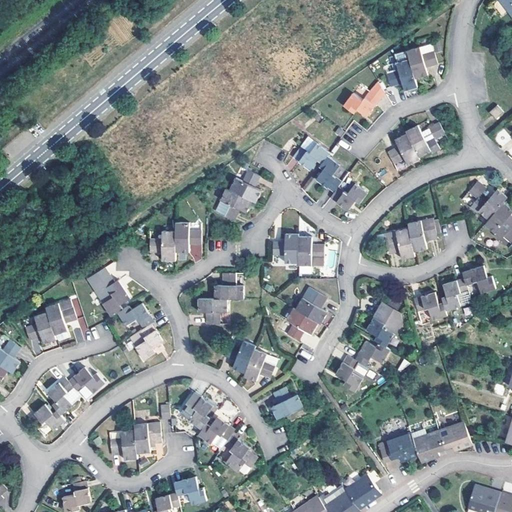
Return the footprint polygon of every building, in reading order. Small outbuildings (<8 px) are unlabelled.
[(511,0),(502,0),(511,12),(511,0)] [(411,58),(416,78),(430,74),(428,66),(439,63),(432,42),(408,49),(411,58)] [(405,91),(419,87),(416,78),(411,58),(397,62),(399,69),(387,72),(391,86),(403,83),(405,91)] [(369,116),(386,93),(378,80),(364,99),(353,91),(343,105),(355,113),(358,109),(369,116)] [(497,118),(505,112),(498,104),(490,111),(497,118)] [(408,132),(420,157),(433,150),(434,152),(441,149),(437,139),(447,135),(441,121),(422,130),(419,123),(407,129),(408,132)] [(409,165),(421,159),(420,157),(408,132),(396,138),(399,145),(389,150),(394,163),(406,158),(409,165)] [(329,154),(331,152),(309,135),(293,156),(312,170),(319,160),(322,163),(329,154)] [(339,186),(344,179),(335,173),(341,164),(329,154),(322,163),(320,166),(324,169),(317,178),(334,192),(339,186)] [(237,176),(231,187),(254,199),(257,200),(262,189),(256,185),(261,175),(249,169),(243,179),(237,176)] [(505,200),(508,197),(498,188),(487,200),(482,195),(488,187),(479,179),(469,190),(478,198),(471,207),(477,212),(480,210),(490,219),(505,200)] [(334,192),(331,197),(349,210),(357,201),(361,204),(370,192),(356,182),(348,192),(339,186),(334,192)] [(247,212),(254,199),(231,187),(228,186),(215,210),(235,220),(241,210),(247,212)] [(490,219),(486,223),(496,232),(495,233),(501,239),(509,231),(511,234),(511,226),(509,230),(503,224),(511,213),(511,207),(505,200),(490,219)] [(411,226),(416,250),(429,248),(427,241),(439,238),(434,217),(410,221),(411,226)] [(177,229),(177,252),(190,252),(191,243),(203,243),(203,230),(191,229),(191,221),(177,222),(177,229)] [(403,260),(417,257),(416,250),(411,226),(378,233),(379,242),(387,240),(390,254),(402,252),(403,260)] [(177,259),(177,252),(177,229),(163,230),(163,237),(151,237),(151,252),(163,252),(163,260),(177,259)] [(286,262),(299,262),(300,235),(300,232),(286,232),(286,240),(274,240),(274,254),(286,255),(286,262)] [(314,235),(300,235),(299,262),(300,264),(313,264),(326,264),(326,242),(314,242),(314,235)] [(313,264),(300,264),(299,273),(313,273),(313,264)] [(465,276),(468,285),(479,281),(482,292),(498,287),(494,274),(489,276),(485,264),(464,271),(465,276)] [(118,312),(125,308),(122,304),(132,297),(120,279),(117,281),(107,265),(88,278),(113,316),(118,312)] [(229,297),(245,297),(246,284),(238,284),(238,272),(223,272),(223,284),(215,284),(215,297),(229,297)] [(445,301),(448,311),(463,306),(459,294),(470,290),(468,285),(465,276),(445,283),(448,295),(443,296),(445,301)] [(321,322),(323,323),(329,312),(323,308),(329,297),(310,287),(298,307),(321,322)] [(434,319),(449,315),(448,311),(445,301),(440,302),(436,291),(415,297),(419,311),(430,308),(434,319)] [(229,311),(229,297),(215,297),(199,298),(199,311),(207,311),(207,323),(222,323),(222,311),(229,311)] [(48,311),(56,334),(58,333),(60,338),(70,336),(66,322),(78,319),(71,298),(46,305),(48,311)] [(380,343),(388,347),(404,318),(402,310),(384,300),(368,329),(378,335),(375,340),(380,343)] [(125,308),(118,312),(126,325),(138,319),(144,328),(153,322),(155,320),(143,301),(133,308),(130,304),(125,308)] [(313,334),(321,322),(298,307),(296,306),(282,329),(301,340),(307,330),(313,334)] [(44,343),(57,339),(56,334),(48,311),(35,315),(37,323),(26,326),(30,339),(42,336),(44,343)] [(144,328),(141,330),(131,337),(137,346),(145,359),(156,352),(154,349),(165,341),(153,322),(144,328)] [(0,362),(9,369),(13,372),(20,361),(15,357),(22,347),(11,339),(4,348),(0,346),(0,362)] [(256,348),(257,344),(244,339),(242,346),(230,342),(225,356),(236,360),(234,367),(247,372),(256,348)] [(360,361),(369,366),(374,356),(385,362),(392,349),(388,347),(380,343),(379,346),(367,339),(356,359),(360,361)] [(247,372),(245,376),(258,380),(260,374),(272,378),(277,365),(266,361),(268,353),(256,348),(247,372)] [(280,357),(268,353),(266,361),(277,365),(280,357)] [(355,371),(360,361),(356,359),(348,354),(337,374),(347,379),(345,385),(358,391),(365,377),(355,371)] [(0,379),(1,380),(9,369),(0,362),(0,379)] [(75,387),(78,391),(87,384),(94,392),(106,382),(97,372),(93,375),(85,366),(68,380),(75,387)] [(57,408),(63,414),(74,403),(67,394),(75,387),(68,380),(66,376),(49,391),(57,401),(54,403),(57,408)] [(279,418),(306,405),(300,393),(293,396),(286,386),(274,392),(279,403),(273,407),(279,418)] [(208,421),(211,417),(208,415),(214,405),(196,392),(189,402),(197,409),(191,419),(203,428),(208,421)] [(170,402),(162,403),(163,417),(172,416),(170,402)] [(197,409),(189,402),(181,413),(191,419),(197,409)] [(54,429),(66,419),(63,414),(57,408),(53,412),(45,403),(29,417),(37,427),(45,420),(54,429)] [(203,428),(199,434),(212,444),(213,442),(220,433),(229,440),(234,434),(237,429),(219,416),(213,424),(208,421),(203,428)] [(454,452),(472,445),(470,437),(463,420),(437,428),(445,449),(452,447),(454,452)] [(161,421),(149,422),(136,423),(136,427),(139,453),(152,451),(151,443),(163,442),(161,421)] [(389,427),(392,436),(408,431),(405,422),(389,427)] [(139,453),(136,427),(122,429),(123,437),(110,438),(112,453),(124,451),(125,459),(139,457),(139,453)] [(437,428),(414,436),(420,456),(422,462),(441,456),(440,451),(445,449),(437,428)] [(420,456),(414,436),(412,430),(408,431),(392,436),(378,441),(386,462),(400,457),(402,462),(420,456)] [(222,449),(225,444),(229,440),(220,433),(213,442),(222,449)] [(229,440),(225,444),(234,451),(228,461),(240,470),(241,469),(245,472),(248,472),(259,456),(249,449),(251,446),(234,434),(229,440)] [(362,508),(383,494),(374,484),(366,474),(347,487),(348,489),(362,508)] [(178,491),(179,495),(189,492),(193,504),(208,499),(204,486),(200,487),(197,475),(175,481),(178,491)] [(0,511),(0,502),(5,498),(2,495),(9,490),(0,478),(0,511)] [(80,504),(92,501),(87,479),(74,482),(76,493),(64,496),(68,511),(81,509),(80,504)] [(487,511),(489,509),(496,511),(503,492),(476,484),(469,507),(485,511),(487,511)] [(363,511),(364,511),(362,508),(348,489),(324,504),(329,511),(363,511)] [(155,511),(171,511),(171,508),(182,505),(179,495),(178,491),(156,497),(159,510),(155,511)] [(511,511),(511,494),(503,492),(496,511),(499,511),(511,511)] [(329,511),(324,504),(318,494),(294,510),(295,511),(329,511)]
